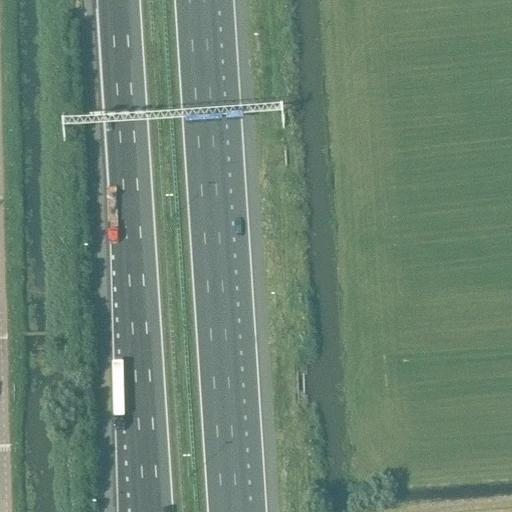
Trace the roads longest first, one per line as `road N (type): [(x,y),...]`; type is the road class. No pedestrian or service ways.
road 1 (motorway): [(226,511),(195,0)]
road 2 (motorway): [(121,0),(152,511)]
